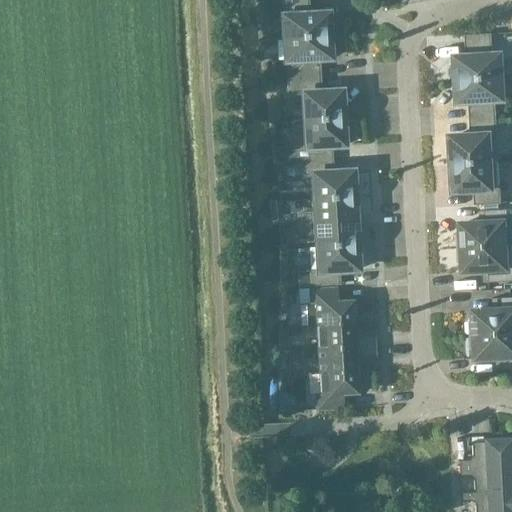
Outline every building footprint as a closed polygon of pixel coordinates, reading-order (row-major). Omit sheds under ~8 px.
[(284,0),(286,39),(333,36),(332,18),(328,19),(328,14),(317,15),(317,8),(309,9),(308,0),(284,0)] [(263,44),(281,43),(280,27),(262,28),(263,44)] [(450,63),(451,81),(499,78),(497,56),(490,56),(489,35),(464,37),(465,58),(453,58),(454,63),(450,63)] [(333,36),(286,39),(288,81),(320,79),(319,59),(331,58),(330,54),(333,54),(333,36)] [(500,101),(499,78),(451,81),(453,99),(456,98),(456,103),(468,102),(469,123),(494,122),(493,101),(500,101)] [(320,79),(288,81),(289,96),(305,95),(306,121),(346,119),(346,104),(342,104),(342,92),(320,93),(320,79)] [(307,147),(292,148),(292,162),(304,162),(303,162),(333,160),(332,146),(345,146),(344,134),(347,133),(346,119),(306,121),(307,147)] [(495,136),(494,122),(469,123),(470,137),(449,138),(449,150),(446,150),(447,165),(487,163),(487,162),(486,137),(495,136)] [(333,160),(303,162),(304,162),(304,176),(314,175),(316,200),(358,197),(357,183),(354,183),(353,172),(333,173),(333,160)] [(496,162),(487,162),(487,163),(447,165),(448,180),(451,180),(452,192),(473,191),(474,205),(498,204),(496,162)] [(358,197),(316,200),(317,223),(356,221),(356,218),(359,218),(358,197)] [(455,249),(511,246),(511,235),(511,210),(483,212),(484,224),(459,226),(459,235),(454,235),(455,249)] [(295,214),(296,224),(311,224),(311,214),(295,214)] [(356,221),(317,223),(318,247),(360,245),(359,225),(356,225),(356,221)] [(312,234),(311,224),(296,224),(296,235),(312,234)] [(319,272),(299,273),(300,286),(339,284),(339,272),(358,270),(358,259),(361,259),(360,245),(318,247),(319,272)] [(511,246),(455,249),(456,264),(461,263),(461,273),(487,271),(487,284),(511,282),(511,246)] [(311,304),(307,304),(308,328),(317,327),(355,325),(354,302),(338,303),(338,289),(310,291),(311,304)] [(468,337),(511,334),(511,298),(496,299),(497,312),(472,313),(472,322),(467,322),(468,337)] [(355,325),(317,327),(319,350),(356,348),(362,348),(376,347),(376,337),(366,338),(356,338),(355,325)] [(511,334),(468,337),(469,351),(474,351),(474,360),(499,359),(500,371),(511,370),(511,334)] [(356,348),(319,350),(320,374),(358,372),(357,359),(367,358),(377,358),(376,347),(362,348),(356,348)] [(321,396),(316,396),(317,411),(344,409),(344,396),(359,395),(358,372),(320,374),(321,396)] [(460,469),(511,466),(511,442),(511,440),(472,442),(472,456),(470,461),(459,461),(460,469)] [(471,493),(511,490),(511,466),(460,469),(460,477),(470,476),(474,479),(474,490),(471,493)] [(475,511),(511,511),(511,490),(471,493),(461,494),(461,502),(472,501),(475,504),(475,511)]
